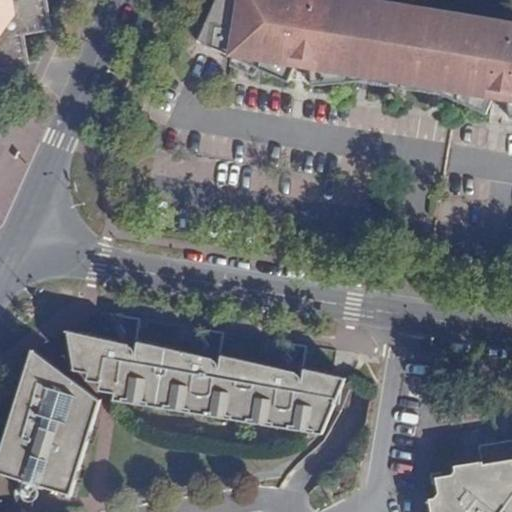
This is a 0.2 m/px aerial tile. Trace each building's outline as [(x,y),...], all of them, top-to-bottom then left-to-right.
[(0,0),(0,67),(24,63),(19,30),(46,25),(41,0),(0,0)] [(511,23),(367,0),(216,0),(198,41),(232,57),(259,69),(289,82),(294,70),(312,72),(312,85),(358,81),(445,95),(487,114),(492,103),(509,105),(510,118),(511,117),(511,23)] [(254,76),(259,69),(232,57),(231,65),(254,76)] [(118,341),(67,330),(66,330),(69,331),(75,369),(89,371),(87,378),(102,381),(100,390),(115,392),(114,399),(129,401),(130,395),(143,397),(142,403),(172,408),(172,402),(185,404),(184,410),(213,415),(214,409),(226,411),(226,417),(254,422),(255,416),(268,418),(267,424),(295,429),(296,423),(308,425),(307,431),(323,434),(347,378),(305,368),(303,381),(302,381),(302,379),(301,375),(302,368),(304,368),(308,346),(278,341),(278,342),(280,342),(296,364),(294,372),(290,373),(289,375),(284,369),(222,355),(220,367),(219,367),(219,364),(217,362),(219,354),(221,354),(225,332),(196,327),(195,328),(197,329),(213,351),(212,358),(208,359),(206,361),(201,355),(138,341),(136,353),(135,353),(135,349),(134,347),(135,340),(137,341),(141,318),(112,313),(111,314),(113,315),(129,337),(128,344),(124,345),(122,347),(118,341)] [(102,399),(33,348),(0,454),(0,471),(71,494),(71,496),(102,399)] [(511,439),(479,444),(482,461),(482,464),(511,458),(511,439)] [(205,454),(206,448),(194,446),(193,453),(205,454)] [(511,511),(511,458),(482,464),(482,461),(455,465),(456,470),(453,474),(436,477),(439,492),(435,497),(430,498),(432,511),(511,511)]
